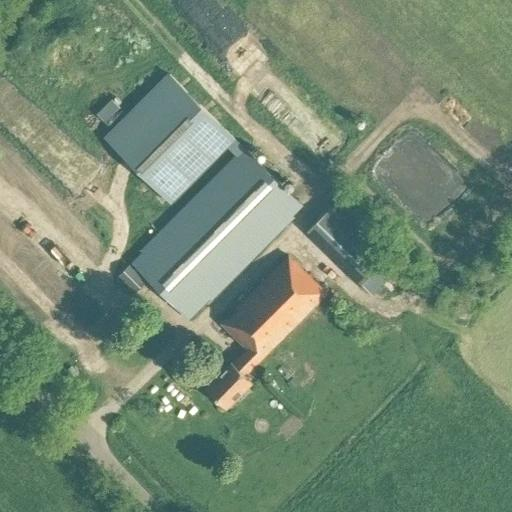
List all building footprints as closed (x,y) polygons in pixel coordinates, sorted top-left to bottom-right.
[(167,205),(234,137),(168,73),(102,140),(167,205)] [(105,119),(118,105),(112,98),(98,111),(105,119)] [(190,317),(302,205),(245,148),(133,261),(190,317)] [(372,218),(344,191),(307,230),(362,283),(390,255),(362,228),(372,218)] [(246,374),(329,292),(292,254),(238,306),(240,309),(231,318),(228,316),(223,321),(249,347),(234,361),(234,360),(207,386),(227,406),(231,403),(233,404),(240,397),(238,395),(253,380),(246,374)] [(135,292),(145,282),(129,265),(118,276),(135,292)]
